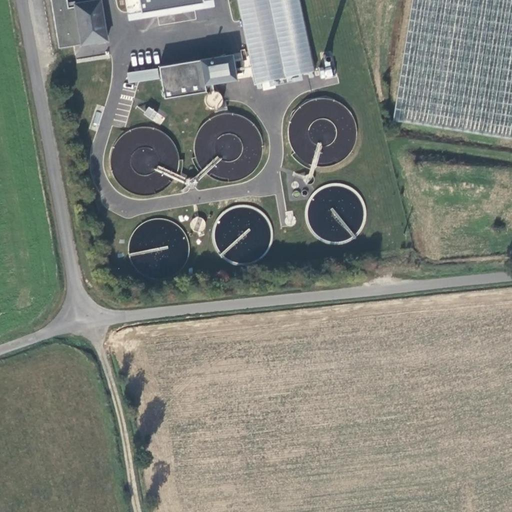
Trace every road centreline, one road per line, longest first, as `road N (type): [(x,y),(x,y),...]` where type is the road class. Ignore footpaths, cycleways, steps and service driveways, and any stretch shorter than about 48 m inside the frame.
road 1 (unclassified): [(87,323),(511,276)]
road 2 (unclassified): [(24,0),(87,323)]
road 3 (track): [(144,511),(116,395),(87,323)]
